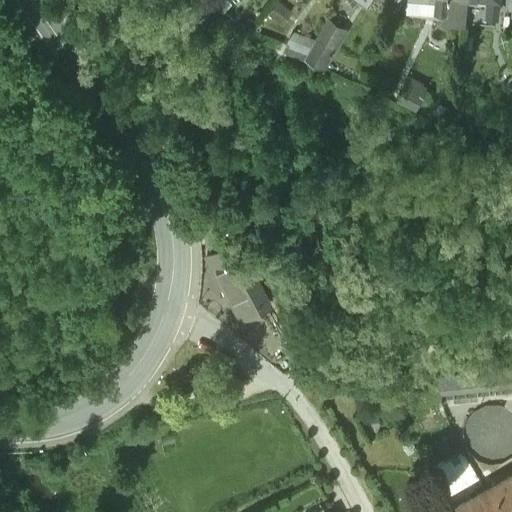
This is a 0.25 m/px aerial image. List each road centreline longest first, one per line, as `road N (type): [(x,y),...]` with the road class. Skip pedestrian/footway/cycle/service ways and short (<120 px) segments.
road 1 (secondary): [(171,281),(164,203),(37,0)]
road 2 (track): [(0,120),(124,251),(171,281)]
road 3 (unclassified): [(277,374),(329,439),(367,511)]
road 4 (unclassified): [(120,381),(150,393),(204,393),(277,374)]
road 5 (residential): [(171,281),(277,374)]
road 6 (secondary): [(0,428),(82,410),(120,381)]
